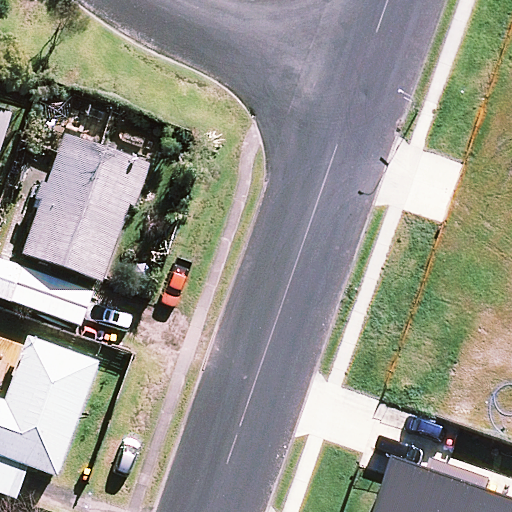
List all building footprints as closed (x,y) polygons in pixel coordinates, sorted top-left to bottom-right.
[(104,293),(145,173),(58,143),(42,191),(36,190),(31,207),(36,208),(17,263),(104,293)] [(0,305),(76,332),(89,296),(0,265),(0,305)] [(511,438),(511,280),(502,277),(453,418),(511,438)] [(0,465),(24,474),(52,484),(94,370),(22,344),(0,405),(0,465)] [(0,499),(13,504),(24,474),(0,465),(0,499)] [(371,511),(511,511),(386,469),(383,478),(371,511)]
